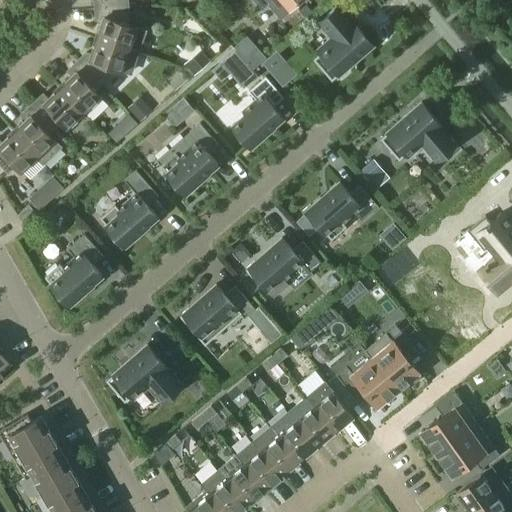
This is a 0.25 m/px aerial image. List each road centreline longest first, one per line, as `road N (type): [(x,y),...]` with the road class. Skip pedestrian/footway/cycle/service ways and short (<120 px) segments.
road 1 (residential): [(443,29),(57,361)]
road 2 (residential): [(363,453),(511,326)]
road 3 (residential): [(143,511),(57,361)]
